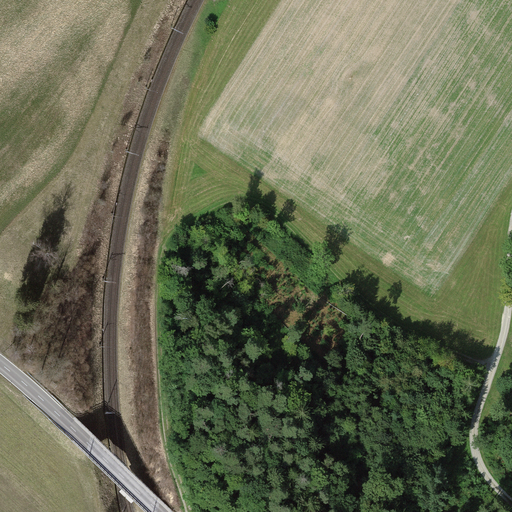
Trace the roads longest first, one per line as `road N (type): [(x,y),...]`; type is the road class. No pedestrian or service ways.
road 1 (track): [(497,369),(366,302),(273,208),(227,197),(186,216),(172,237),(167,337),(172,443),(191,511)]
road 2 (track): [(163,0),(66,262),(0,341)]
road 3 (track): [(511,500),(468,447),(471,416),(505,341),(511,254)]
road 4 (primary): [(0,362),(160,511)]
